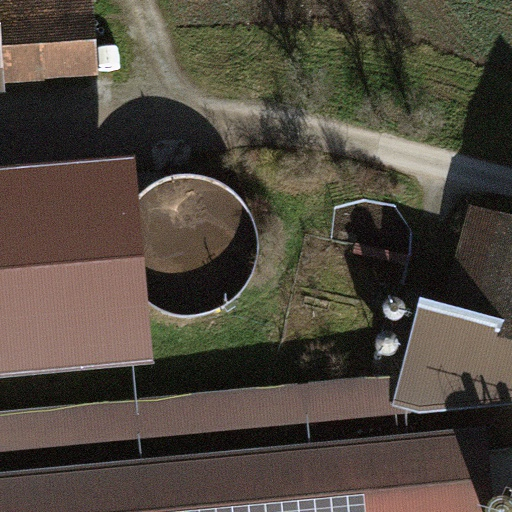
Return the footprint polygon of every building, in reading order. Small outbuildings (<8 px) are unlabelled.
[(0,74),(96,68),(94,19),(0,23),(0,74)] [(150,259),(237,298),(276,210),(189,171),(150,259)] [(433,311),(419,360),(511,384),(511,229),(477,220),(452,316),(433,311)] [(414,359),(410,380),(413,410),(511,405),(511,384),(419,360),(414,359)] [(410,380),(0,417),(0,449),(413,410),(410,380)] [(486,511),(479,438),(0,482),(0,511),(486,511)]
